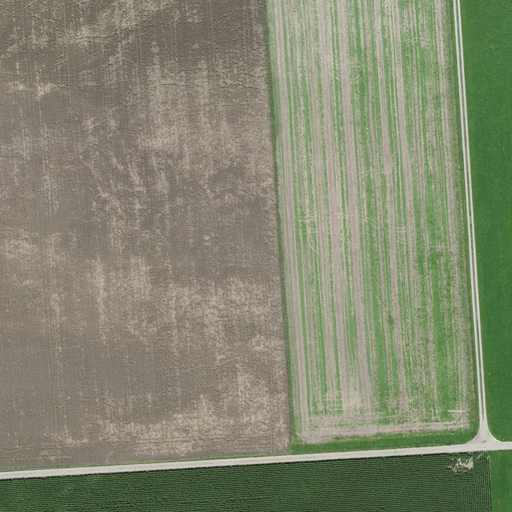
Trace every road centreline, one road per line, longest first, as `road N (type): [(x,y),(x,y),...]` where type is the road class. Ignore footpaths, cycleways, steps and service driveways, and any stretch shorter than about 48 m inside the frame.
road 1 (track): [(0,475),(511,445)]
road 2 (track): [(455,0),(487,447)]
